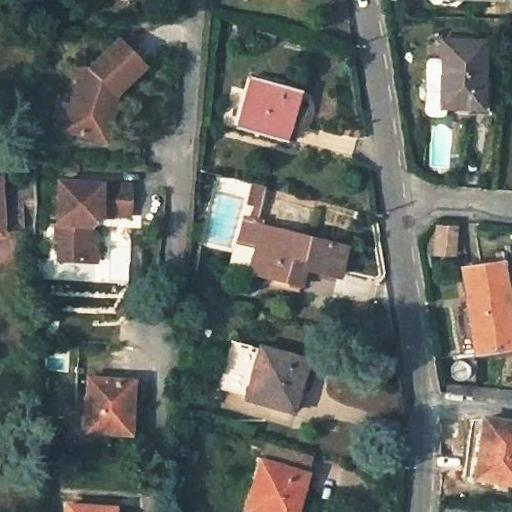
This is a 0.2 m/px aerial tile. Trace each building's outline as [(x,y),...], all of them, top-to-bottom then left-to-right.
[(108,93),(111,95),(140,67),(115,39),(86,68),(79,65),(68,103),(77,106),(70,132),(102,141),(112,103),(109,103),(104,101),(106,95),(108,93)] [(483,42),(442,40),(439,106),(481,107),(483,42)] [(252,76),(238,127),(284,141),(300,89),(252,76)] [(77,106),(68,103),(61,130),(70,132),(77,106)] [(234,247),(246,181),(219,176),(207,242),(234,247)] [(58,243),(58,259),(84,259),(95,248),(96,231),(90,226),(90,218),(94,213),(99,214),(99,211),(128,212),(129,182),(57,180),(56,222),(65,223),(65,237),(58,243)] [(0,226),(22,226),(21,197),(0,198),(0,226)] [(255,246),(260,226),(241,221),(236,241),(255,246)] [(55,240),(58,243),(65,237),(65,223),(56,222),(55,240)] [(433,225),(433,254),(457,254),(457,225),(433,225)] [(255,246),(249,271),(298,284),(302,268),(338,277),(346,248),(260,226),(255,246)] [(95,248),(84,259),(95,259),(95,248)] [(511,340),(501,263),(461,269),(467,309),(456,310),(463,354),(511,346),(511,340)] [(245,395),(245,398),(290,412),(305,361),(259,347),(259,348),(230,341),(216,388),(245,395)] [(132,382),(88,379),(84,429),(128,432),(132,382)] [(511,400),(511,390),(446,384),(446,392),(511,400)] [(511,422),(483,417),(474,476),(511,482),(511,422)] [(258,459),(243,510),(249,511),(293,511),(311,459),(267,445),(262,460),(258,459)]
